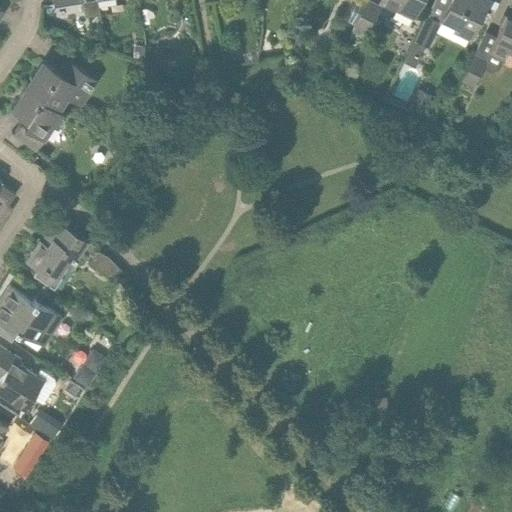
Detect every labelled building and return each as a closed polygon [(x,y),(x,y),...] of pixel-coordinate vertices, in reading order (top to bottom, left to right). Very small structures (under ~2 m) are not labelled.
[(100,15),(97,1),(97,0),(52,0),(54,6),(82,2),(85,17),(100,15)] [(365,0),(353,26),(369,34),(382,6),(368,0),(365,0)] [(380,0),(380,2),(412,18),(420,0),(380,0)] [(452,30),(469,38),(487,0),(450,0),(441,20),(454,26),(452,30)] [(506,16),(488,52),(504,60),(508,51),(511,52),(511,11),(509,17),(506,16)] [(420,53),(425,56),(442,21),(427,14),(411,49),(404,62),(414,67),(420,53)] [(352,32),(360,36),(362,31),(353,27),(351,32),(352,32)] [(461,81),(473,87),(483,66),(486,59),(474,54),(461,81)] [(25,85),(59,109),(67,96),(81,105),(97,81),(72,64),(64,75),(42,61),(25,85)] [(12,133),(36,150),(53,124),(57,127),(66,114),(59,109),(25,85),(10,108),(27,119),(24,123),(20,121),(12,133)] [(0,228),(13,210),(7,206),(16,194),(1,184),(2,183),(0,181),(0,228)] [(66,265),(69,266),(87,240),(56,220),(47,235),(49,236),(45,243),(40,240),(27,260),(39,268),(33,276),(55,290),(62,279),(59,276),(66,265)] [(114,282),(122,271),(108,256),(98,251),(89,265),(114,282)] [(0,319),(15,329),(16,328),(45,347),(65,317),(38,300),(36,304),(12,288),(2,303),(0,301),(0,319)] [(0,378),(0,393),(25,409),(44,379),(20,363),(21,361),(0,347),(0,376),(1,377),(0,378)] [(87,384),(107,356),(94,348),(74,375),(87,384)] [(33,432),(25,445),(40,454),(47,441),(33,432)]
